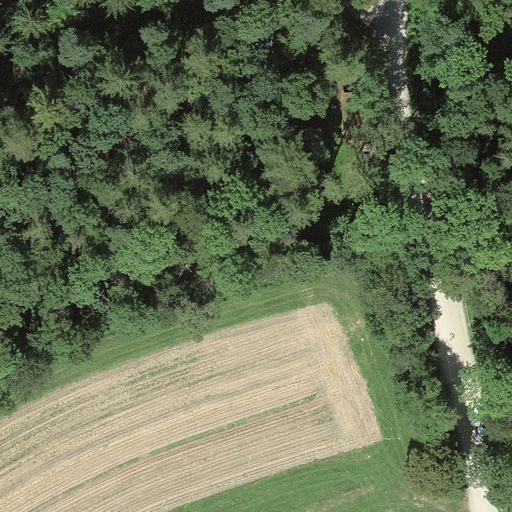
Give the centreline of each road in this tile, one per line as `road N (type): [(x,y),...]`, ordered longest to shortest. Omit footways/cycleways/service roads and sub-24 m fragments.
road 1 (track): [(483,511),(410,168),(397,0)]
road 2 (track): [(160,0),(0,49)]
